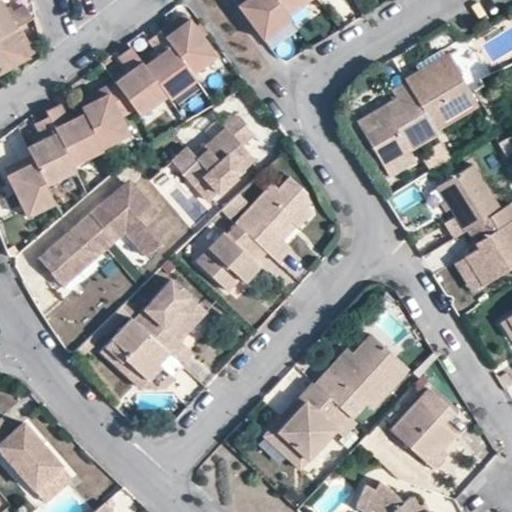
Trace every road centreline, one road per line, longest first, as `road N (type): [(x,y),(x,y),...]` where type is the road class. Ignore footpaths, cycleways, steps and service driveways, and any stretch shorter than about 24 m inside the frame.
road 1 (residential): [(150,482),(360,246)]
road 2 (residential): [(511,454),(412,282),(389,257),(360,246)]
road 3 (residential): [(150,482),(42,373),(4,321)]
road 4 (residential): [(360,246),(360,214),(320,140),(316,95)]
road 5 (residential): [(439,0),(346,54),(316,95)]
